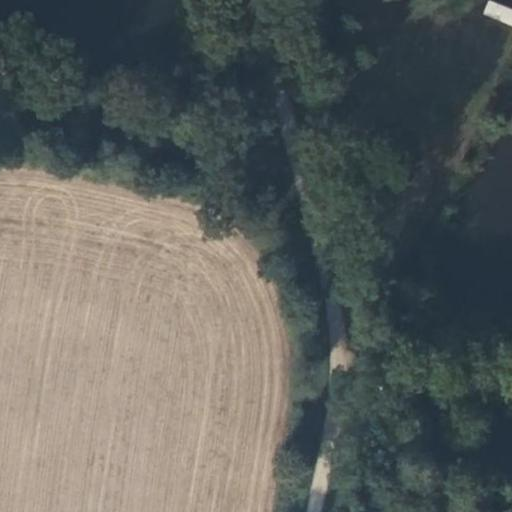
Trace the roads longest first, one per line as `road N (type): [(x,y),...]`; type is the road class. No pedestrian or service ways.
road 1 (track): [(336,375),(257,0)]
road 2 (track): [(336,375),(451,392),(511,390)]
road 3 (unclassified): [(313,511),(336,375)]
